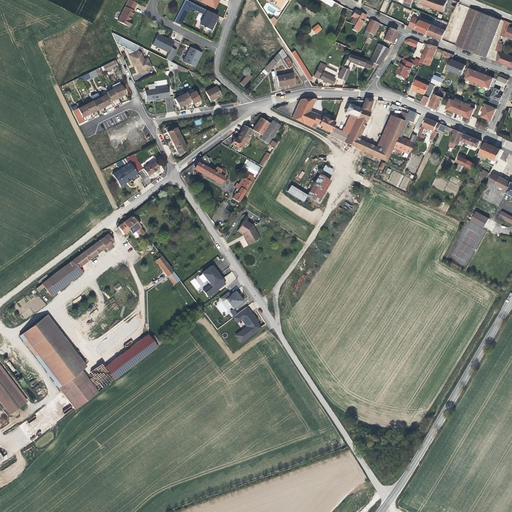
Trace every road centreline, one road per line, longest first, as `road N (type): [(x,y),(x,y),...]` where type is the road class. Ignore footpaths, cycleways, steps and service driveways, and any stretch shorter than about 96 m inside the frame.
road 1 (secondary): [(380,511),(511,298)]
road 2 (residential): [(0,302),(173,172)]
road 3 (residential): [(173,172),(275,328)]
road 4 (residential): [(366,93),(387,94),(489,137)]
road 5 (residential): [(372,162),(254,108)]
